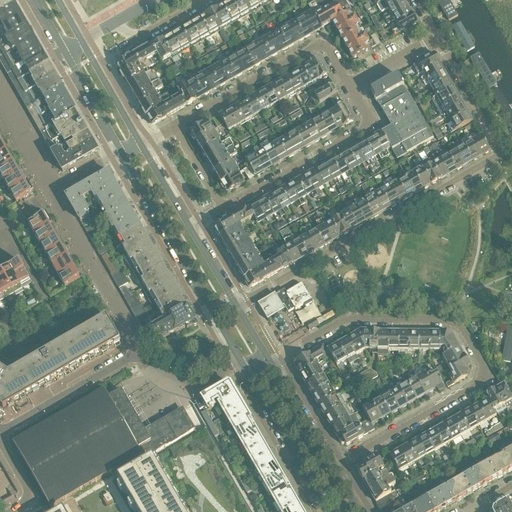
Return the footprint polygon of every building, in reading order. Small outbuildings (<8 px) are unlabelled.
[(0,0),(0,14),(14,6),(10,0),(0,0)] [(211,13),(220,29),(250,12),(242,0),(233,0),(217,9),(216,9),(213,11),(213,12),(211,13)] [(242,0),(250,12),(271,0),(242,0)] [(280,0),(285,9),(289,7),(285,0),(280,0)] [(312,12),(321,29),(332,23),(351,12),(355,10),(359,8),(354,0),(319,0),(309,6),(312,12)] [(385,5),(388,9),(404,0),(386,0),(377,5),(379,9),(385,5)] [(384,17),(386,20),(407,8),(406,5),(407,5),(404,0),(388,9),(390,13),(384,17)] [(435,0),(435,1),(445,20),(448,21),(451,19),(451,16),(442,0),(435,0)] [(0,14),(0,29),(20,18),(14,6),(0,14)] [(360,7),(359,8),(355,10),(360,19),(365,17),(360,7)] [(407,8),(386,20),(388,24),(394,21),(396,25),(413,15),(410,10),(409,11),(407,8)] [(266,16),(267,20),(277,15),(275,11),(266,16)] [(312,12),(303,17),(313,34),(321,29),(312,12)] [(349,14),(351,12),(332,23),(342,41),(359,32),(356,27),(359,26),(354,17),(351,18),(349,14)] [(181,29),(191,46),(220,29),(211,13),(209,14),(208,13),(205,15),(205,17),(187,27),(185,26),(182,28),(182,30),(181,29)] [(413,15),(396,25),(398,28),(392,32),(394,36),(417,23),(413,15)] [(303,17),(296,22),(305,38),(313,34),(303,17)] [(0,29),(0,47),(28,31),(20,18),(0,29)] [(296,22),(287,27),(296,43),(305,38),(296,22)] [(461,47),(464,47),(466,46),(467,43),(456,25),(454,24),(451,26),(450,29),(461,47)] [(287,27),(279,31),(288,48),(296,43),(287,27)] [(219,33),(225,44),(239,36),(243,34),(247,31),(246,28),(231,37),(232,38),(228,40),(223,31),(219,33)] [(167,71),(169,75),(169,76),(179,70),(187,66),(185,62),(182,64),(176,55),(191,46),(181,29),(181,30),(179,30),(176,32),(176,33),(158,43),(157,43),(153,45),(153,46),(152,47),(161,62),(162,63),(171,58),(174,63),(176,65),(167,71)] [(0,47),(0,50),(5,60),(35,42),(28,31),(0,47)] [(279,31),(271,36),(280,53),(288,48),(279,31)] [(362,37),(359,32),(342,41),(353,60),(376,47),(375,46),(372,39),(368,41),(364,35),(362,37)] [(372,39),(375,46),(376,47),(380,44),(375,34),(371,37),(372,39)] [(271,36),(262,41),(272,57),(280,53),(271,36)] [(262,41),(254,45),(264,62),(272,57),(262,41)] [(5,60),(11,69),(40,52),(35,42),(5,60)] [(206,51),(207,54),(217,49),(216,45),(206,51)] [(254,45),(245,51),(254,67),(264,62),(254,45)] [(121,75),(121,76),(128,72),(147,61),(150,60),(153,66),(155,65),(161,62),(152,47),(152,46),(130,58),(129,57),(126,59),(126,60),(117,66),(122,75),(121,75)] [(245,51),(235,56),(245,73),(254,67),(245,51)] [(11,69),(19,83),(48,66),(40,52),(11,69)] [(420,68),(423,73),(440,64),(435,55),(418,64),(413,67),(415,71),(420,68)] [(235,56),(227,61),(237,77),(245,73),(235,56)] [(199,61),(196,63),(198,67),(201,65),(206,63),(206,61),(204,59),(199,61)] [(310,63),(310,64),(319,80),(322,78),(323,80),(328,77),(318,59),(310,63)] [(125,79),(128,86),(150,73),(148,69),(150,68),(146,62),(147,61),(128,72),(121,76),(124,80),(125,79)] [(227,61),(219,66),(228,82),(237,77),(227,61)] [(303,68),(302,69),(311,85),(316,82),(318,82),(320,81),(319,80),(310,64),(308,66),(307,65),(303,67),(303,68)] [(415,83),(417,87),(444,72),(442,69),(443,68),(440,64),(423,73),(425,78),(415,83)] [(473,69),(484,87),(486,88),(489,86),(490,83),(479,65),(477,64),(474,66),(473,69)] [(131,92),(134,96),(158,82),(156,79),(161,77),(162,80),(169,75),(167,71),(163,65),(162,66),(157,69),(150,73),(128,86),(132,92),(131,92)] [(19,83),(25,94),(54,77),(48,66),(19,83)] [(219,66),(211,70),(220,87),(228,82),(219,66)] [(297,72),(294,74),(303,91),(305,89),(306,87),(311,85),(302,69),(301,69),(300,69),(297,71),(297,72)] [(179,72),(181,76),(183,79),(187,77),(183,70),(179,72)] [(211,70),(203,75),(212,91),(220,87),(211,70)] [(429,85),(432,90),(449,80),(446,75),(445,75),(444,72),(417,87),(419,90),(429,85)] [(286,78),(294,94),(300,91),(301,92),(303,91),(294,74),(291,75),(290,74),(286,77),(286,78)] [(203,75),(194,80),(204,96),(212,91),(203,75)] [(370,91),(391,127),(406,153),(433,139),(398,76),(370,91)] [(25,94),(32,106),(61,89),(54,77),(25,94)] [(280,81),(277,83),(287,100),(289,99),(290,97),(294,94),(286,78),(285,79),(284,78),(280,80),(280,81)] [(194,80),(186,85),(195,101),(204,96),(194,80)] [(431,96),(433,100),(453,89),(451,85),(452,85),(449,80),(432,90),(435,94),(431,96)] [(137,100),(141,106),(157,97),(155,93),(162,89),(158,82),(134,96),(136,100),(137,100)] [(270,87),(269,88),(278,104),(283,101),(285,101),(287,100),(277,83),(275,84),(274,84),(270,86),(270,87)] [(178,89),(181,96),(187,106),(195,101),(186,85),(178,89)] [(333,85),(331,86),(331,87),(326,90),(320,93),(314,96),(311,99),(315,108),(317,107),(322,104),(331,100),(338,95),(333,85)] [(264,91),(261,92),(270,109),(272,108),(273,106),(278,104),(269,88),(268,88),(267,88),(264,90),(264,91)] [(32,106),(38,116),(67,99),(61,89),(32,106)] [(439,101),(441,106),(458,96),(455,89),(454,90),(453,89),(433,100),(428,103),(430,106),(439,101)] [(147,116),(147,117),(171,102),(168,96),(167,97),(164,92),(157,97),(141,106),(144,112),(143,113),(146,117),(147,116)] [(253,97),(252,97),(261,113),(267,110),(268,110),(270,109),(261,92),(258,94),(257,93),(253,96),(253,97)] [(331,100),(335,107),(343,103),(338,95),(331,100)] [(171,102),(147,117),(152,126),(162,120),(163,121),(166,119),(166,118),(187,106),(181,96),(171,102)] [(439,113),(441,117),(462,105),(460,102),(461,101),(458,96),(441,106),(444,110),(439,113)] [(502,118),(505,119),(507,118),(508,115),(497,97),(495,96),(492,98),(491,100),(502,118)] [(247,100),(244,102),(254,119),(256,118),(256,116),(261,113),(252,97),(252,98),(251,97),(247,99),(247,100)] [(38,116),(45,130),(75,113),(67,99),(38,116)] [(237,106),(236,107),(245,122),(250,119),(252,120),(254,119),(244,102),(242,103),(241,103),(237,105),(237,106)] [(335,108),(333,109),(343,126),(345,125),(345,126),(353,121),(343,103),(335,107),(335,108)] [(448,118),(451,122),(468,113),(465,108),(464,108),(462,105),(441,117),(432,122),(430,123),(432,127),(448,118)] [(230,110),(228,111),(238,128),(239,127),(240,125),(245,122),(236,107),(235,107),(234,106),(230,109),(230,110)] [(333,111),(328,114),(337,130),(337,129),(338,130),(342,127),(342,126),(343,126),(333,109),(333,111)] [(238,128),(228,111),(225,113),(224,112),(220,115),(220,116),(219,116),(228,132),(233,129),(235,129),(238,128)] [(45,130),(53,143),(82,125),(75,113),(45,130)] [(468,113),(451,122),(453,127),(449,130),(451,133),(473,121),(472,121),(471,121),(470,118),(471,118),(468,113)] [(321,116),(319,117),(328,134),(331,133),(332,133),(336,131),(336,130),(337,130),(328,114),(322,117),(321,116)] [(196,140),(196,141),(214,131),(218,129),(222,126),(217,117),(213,120),(217,127),(212,129),(211,126),(210,126),(207,122),(191,131),(193,135),(192,136),(192,137),(193,140),(195,141),(196,140)] [(316,120),(311,123),(320,139),(321,139),(322,139),(326,137),(326,136),(328,134),(319,117),(317,119),(316,120)] [(304,126),(302,127),(312,144),(315,142),(316,143),(320,141),(319,139),(320,139),(311,123),(306,126),(304,126)] [(59,150),(87,134),(82,125),(53,143),(55,146),(55,145),(59,150)] [(300,130),(294,133),(303,149),(305,148),(306,149),(310,146),(310,145),(312,144),(302,127),(300,128),(300,130)] [(391,127),(381,133),(390,148),(396,159),(406,153),(391,127)] [(433,132),(438,141),(443,138),(438,129),(433,132)] [(196,141),(203,152),(220,142),(214,131),(196,141)] [(288,135),(286,136),(296,153),(298,152),(299,152),(303,150),(303,149),(294,133),(289,136),(288,135)] [(381,133),(373,138),(375,142),(376,141),(378,145),(376,147),(379,151),(380,151),(385,158),(389,156),(386,151),(390,148),(381,133)] [(85,159),(92,155),(93,155),(93,154),(97,152),(92,143),(87,134),(59,150),(53,154),(53,153),(53,154),(52,154),(55,160),(62,172),(63,172),(63,171),(73,166),(85,159)] [(480,135),(471,140),(481,157),(490,152),(480,135)] [(283,139),(278,142),(287,158),(288,157),(289,158),(293,156),(293,154),(296,153),(286,136),(284,138),(283,139)] [(464,146),(464,147),(472,162),(481,157),(471,140),(469,136),(464,139),(467,144),(464,146)] [(373,138),(365,143),(373,158),(378,155),(381,160),(385,158),(380,151),(379,151),(376,147),(378,145),(376,141),(375,142),(373,138)] [(452,144),(453,145),(453,146),(464,166),(472,162),(464,147),(462,148),(460,149),(457,143),(456,143),(454,139),(451,141),(452,144)] [(0,143),(0,157),(10,152),(4,141),(0,143)] [(206,157),(209,162),(233,148),(230,142),(222,147),(219,143),(220,142),(203,152),(203,154),(204,157),(206,157)] [(271,145),(270,145),(279,162),(282,161),(283,162),(287,159),(287,158),(278,142),(273,145),(271,145)] [(365,143),(356,147),(359,151),(360,151),(362,155),(360,156),(363,161),(364,160),(368,168),(372,166),(369,160),(373,158),(365,143)] [(266,149),(262,151),(271,167),(272,167),(273,167),(277,165),(277,164),(279,162),(270,145),(267,147),(266,149)] [(453,146),(453,145),(449,147),(452,154),(449,156),(457,171),(464,166),(453,146)] [(356,147),(348,152),(357,167),(362,164),(365,170),(368,168),(364,160),(363,161),(360,156),(362,155),(360,151),(359,151),(356,147)] [(436,162),(432,164),(440,180),(448,175),(435,152),(434,150),(432,147),(429,148),(434,156),(433,157),(436,162)] [(215,172),(215,173),(232,162),(236,160),(241,157),(241,154),(234,158),(233,156),(237,154),(233,148),(209,162),(212,167),(211,169),(213,172),(215,172)] [(435,152),(448,175),(457,171),(449,156),(448,155),(444,157),(439,150),(435,152)] [(254,154),(253,155),(263,172),(266,170),(266,171),(270,169),(270,167),(271,167),(262,151),(256,155),(254,154)] [(0,157),(0,171),(16,162),(10,152),(0,157)] [(348,152),(340,157),(343,161),(343,160),(346,164),(344,165),(347,170),(348,169),(352,177),(356,175),(353,170),(357,167),(348,152)] [(245,161),(249,167),(255,177),(256,176),(257,177),(260,174),(260,173),(263,172),(253,155),(250,156),(250,158),(245,161)] [(340,157),(332,161),(341,176),(346,173),(349,179),(352,177),(348,169),(347,170),(344,165),(346,164),(343,160),(343,161),(340,157)] [(418,169),(414,172),(423,190),(428,187),(427,186),(430,184),(431,185),(422,168),(421,166),(417,159),(414,162),(418,169)] [(332,161),(324,166),(326,170),(327,170),(329,173),(327,175),(330,180),(331,179),(336,186),(340,184),(337,179),(341,176),(332,161)] [(421,166),(422,168),(431,185),(440,180),(432,164),(430,161),(421,166)] [(0,171),(0,175),(4,183),(22,173),(16,162),(0,171)] [(215,173),(222,183),(239,173),(232,162),(215,173)] [(400,167),(402,172),(415,193),(418,191),(419,192),(423,190),(414,172),(409,175),(403,165),(400,167)] [(324,166),(315,171),(324,186),(329,183),(332,188),(336,186),(331,179),(330,180),(327,175),(329,173),(327,170),(326,170),(324,166)] [(239,173),(222,183),(222,185),(221,185),(221,187),(223,190),(224,190),(225,190),(227,193),(244,184),(241,179),(242,179),(240,175),(245,173),(249,180),(255,177),(249,167),(239,173)] [(315,171),(305,176),(308,181),(309,180),(311,184),(309,185),(312,190),(313,189),(317,197),(321,195),(318,190),(324,186),(315,171)] [(402,179),(398,181),(407,199),(412,196),(411,195),(415,193),(402,172),(399,174),(402,179)] [(4,183),(10,193),(28,183),(22,173),(4,183)] [(82,199),(92,194),(90,192),(112,179),(113,179),(109,173),(78,191),(82,199)] [(305,176),(297,181),(306,196),(311,193),(314,199),(317,197),(313,189),(312,190),(309,185),(311,184),(309,180),(308,181),(305,176)] [(97,198),(102,207),(122,196),(121,196),(122,194),(120,191),(118,191),(112,179),(90,192),(92,194),(95,199),(97,198)] [(391,180),(387,182),(399,202),(402,201),(403,201),(407,199),(398,181),(393,184),(391,180)] [(297,181),(289,186),(292,190),(292,189),(295,193),(293,194),(296,199),(297,199),(301,206),(305,204),(302,199),(306,196),(297,181)] [(365,185),(381,213),(384,211),(385,212),(390,209),(389,208),(390,208),(381,191),(375,194),(368,182),(365,184),(365,185)] [(386,188),(381,191),(390,208),(391,207),(391,208),(396,205),(395,204),(399,202),(387,182),(384,184),(386,188)] [(28,183),(10,193),(16,203),(23,199),(24,202),(35,196),(28,183)] [(368,198),(363,201),(373,218),(378,216),(377,215),(381,213),(365,185),(362,187),(368,198)] [(289,186),(281,190),(290,206),(295,203),(298,208),(301,206),(297,199),(296,199),(293,194),(295,193),(292,189),(292,190),(289,186)] [(337,189),(341,195),(347,192),(344,188),(343,189),(341,186),(337,189)] [(281,190),(273,195),(275,199),(276,199),(278,202),(276,203),(279,208),(281,208),(285,215),(288,213),(286,208),(290,206),(281,190)] [(81,199),(82,199),(78,191),(66,197),(80,221),(84,218),(82,215),(88,211),(81,199)] [(352,207),(347,210),(357,228),(362,225),(362,224),(365,222),(351,198),(351,197),(349,193),(345,195),(352,207)] [(273,195),(265,200),(274,215),(278,212),(281,217),(285,215),(281,208),(279,208),(276,203),(278,202),(276,199),(275,199),(273,195)] [(105,218),(108,222),(129,210),(124,202),(125,200),(123,197),(122,197),(122,196),(102,207),(108,217),(105,218)] [(363,201),(362,198),(358,200),(357,199),(356,199),(354,196),(351,197),(351,198),(365,222),(368,220),(369,221),(373,218),(363,201)] [(265,200),(256,204),(259,208),(260,208),(262,212),(260,213),(263,218),(264,217),(268,225),(272,223),(269,217),(274,215),(265,200)] [(256,204),(248,209),(253,219),(256,222),(257,224),(262,222),(265,227),(268,225),(264,217),(263,218),(260,213),(262,212),(260,208),(259,208),(256,204)] [(339,215),(349,231),(352,229),(353,230),(357,228),(347,210),(343,213),(341,210),(340,208),(337,210),(339,215)] [(219,238),(220,238),(240,226),(250,221),(253,219),(248,209),(213,229),(219,238)] [(115,229),(120,238),(139,228),(139,227),(139,225),(137,222),(136,222),(129,210),(108,222),(103,225),(99,227),(100,229),(109,224),(112,230),(115,229)] [(28,224),(35,235),(52,225),(44,212),(33,218),(35,220),(28,224)] [(316,213),(317,216),(332,242),(340,237),(331,220),(330,220),(331,222),(327,224),(322,214),(316,213)] [(339,215),(331,220),(340,237),(350,232),(349,231),(339,215)] [(315,231),(316,231),(324,246),(332,242),(317,216),(313,218),(319,228),(315,231)] [(301,225),(304,230),(316,251),(324,246),(316,231),(312,234),(306,222),(301,225)] [(282,229),(279,225),(278,224),(273,226),(274,228),(276,232),(282,229)] [(35,235),(41,246),(58,236),(52,225),(35,235)] [(96,225),(85,230),(87,234),(98,228),(96,225)] [(226,247),(226,248),(245,237),(242,231),(243,230),(240,226),(220,238),(223,242),(222,244),(224,247),(226,247)] [(128,264),(133,273),(158,259),(157,258),(158,257),(156,254),(154,254),(142,233),(143,231),(141,228),(139,228),(120,238),(126,247),(123,249),(127,256),(124,257),(128,264)] [(287,228),(284,230),(300,260),(308,256),(299,241),(299,240),(295,242),(287,228)] [(287,247),(283,249),(292,265),(300,260),(284,230),(279,233),(287,247)] [(303,239),(299,241),(308,256),(316,251),(304,230),(300,232),(303,239)] [(88,235),(97,251),(101,249),(94,237),(97,235),(95,231),(88,235)] [(41,246),(47,256),(64,246),(58,236),(41,246)] [(230,253),(233,258),(253,247),(250,242),(249,243),(245,237),(226,248),(227,249),(226,250),(228,253),(230,253)] [(268,244),(278,259),(284,269),(292,265),(283,249),(279,251),(273,241),(268,244)] [(47,256),(53,267),(70,257),(64,246),(47,256)] [(101,249),(97,251),(100,257),(110,251),(107,246),(101,249)] [(238,268),(239,268),(257,257),(254,251),(255,251),(253,247),(233,258),(235,263),(235,264),(237,267),(238,268)] [(53,267),(59,277),(76,267),(70,257),(53,267)] [(242,274),(245,279),(265,267),(262,263),(261,264),(257,257),(239,268),(239,269),(238,270),(240,274),(242,274)] [(142,281),(145,288),(167,275),(161,265),(161,264),(159,260),(158,260),(158,259),(133,273),(138,283),(142,281)] [(265,267),(245,279),(244,279),(249,289),(284,269),(278,259),(265,267)] [(19,261),(10,266),(21,284),(29,279),(19,261)] [(116,270),(110,274),(113,278),(123,273),(123,272),(116,262),(112,264),(114,267),(116,270)] [(10,266),(2,271),(14,293),(23,288),(20,284),(21,284),(10,266)] [(76,267),(59,277),(65,287),(82,277),(76,267)] [(2,271),(0,271),(0,288),(6,298),(14,293),(2,271)] [(113,278),(119,289),(125,285),(129,283),(123,273),(113,278)] [(143,290),(152,306),(177,291),(176,291),(176,290),(174,286),(173,286),(167,275),(145,288),(146,289),(143,290)] [(119,289),(144,333),(149,329),(146,323),(150,321),(150,320),(135,294),(131,297),(125,285),(119,289)] [(160,314),(150,320),(150,321),(146,323),(149,329),(160,323),(164,321),(173,316),(185,308),(179,298),(180,296),(178,293),(176,293),(177,291),(152,306),(157,303),(163,312),(160,314)] [(276,293),(258,304),(268,319),(285,309),(276,293)] [(98,304),(94,299),(89,302),(92,307),(98,304)] [(164,321),(149,329),(144,333),(148,341),(174,333),(185,327),(187,329),(193,326),(193,327),(194,327),(195,327),(196,326),(196,325),(196,324),(186,307),(185,308),(164,321)] [(0,408),(3,411),(33,394),(120,343),(107,321),(100,308),(7,361),(0,356),(0,408)] [(306,325),(310,331),(319,325),(316,320),(306,325)] [(498,352),(499,354),(502,355),(505,354),(509,333),(508,331),(505,330),(502,332),(498,352)] [(365,350),(370,350),(370,331),(361,331),(355,334),(364,350),(365,350)] [(378,351),(378,332),(378,331),(370,331),(370,350),(377,350),(377,351),(378,351)] [(378,351),(388,351),(388,332),(387,332),(386,331),(383,331),(382,332),(378,332),(378,351)] [(388,351),(398,351),(398,332),(397,332),(396,331),(393,331),(392,332),(388,332),(388,351)] [(408,351),(409,332),(408,332),(407,331),(404,331),(403,332),(398,332),(398,351),(398,355),(408,355),(408,351)] [(408,351),(419,351),(419,332),(418,332),(417,331),(414,331),(413,332),(409,332),(408,351)] [(419,351),(419,356),(423,356),(423,351),(429,351),(429,332),(428,332),(427,331),(424,331),(423,332),(419,332),(419,351)] [(440,351),(440,349),(440,333),(439,333),(438,332),(435,332),(434,333),(429,332),(429,351),(440,351)] [(442,357),(459,348),(458,347),(458,346),(457,343),(455,343),(452,336),(452,335),(442,332),(441,333),(440,333),(440,349),(444,349),(445,351),(443,351),(443,354),(444,356),(442,357)] [(356,355),(364,350),(355,334),(355,335),(354,334),(351,336),(350,337),(346,339),(356,355)] [(347,360),(356,355),(346,339),(346,340),(344,339),(342,341),(341,342),(337,345),(348,362),(347,360)] [(341,366),(348,362),(337,345),(335,345),(333,346),(332,348),(328,350),(343,378),(346,376),(343,370),(341,366)] [(323,346),(308,354),(312,361),(315,359),(316,360),(319,358),(319,360),(321,359),(323,361),(329,357),(323,346)] [(442,357),(447,366),(463,356),(462,353),(461,353),(462,351),(460,349),(459,349),(459,348),(442,357)] [(295,366),(300,375),(318,364),(316,360),(315,359),(312,361),(308,354),(296,361),(295,366)] [(452,374),(450,376),(466,367),(470,365),(464,356),(463,356),(447,366),(452,374)] [(300,375),(307,386),(323,376),(319,370),(321,369),(318,364),(300,375)] [(450,376),(448,377),(451,381),(446,385),(448,388),(467,377),(466,376),(468,375),(469,372),(466,367),(450,376)] [(369,370),(368,370),(367,371),(367,372),(362,375),(361,374),(361,375),(355,378),(354,378),(355,379),(349,382),(352,386),(351,386),(352,387),(352,386),(354,390),(360,387),(360,388),(361,387),(360,387),(365,384),(366,384),(371,381),(372,381),(372,380),(377,377),(376,375),(376,374),(375,374),(370,370),(369,370)] [(428,371),(424,373),(434,389),(437,387),(440,393),(446,389),(437,373),(431,376),(428,371)] [(424,373),(415,378),(425,394),(429,392),(430,392),(433,391),(433,390),(434,389),(424,373)] [(307,386),(313,396),(329,387),(323,376),(307,386)] [(415,378),(406,383),(415,400),(420,397),(421,397),(424,396),(424,395),(425,394),(415,378)] [(209,411),(219,405),(236,395),(230,384),(228,383),(201,399),(195,402),(199,410),(205,407),(204,406),(206,405),(209,411)] [(396,385),(398,388),(407,404),(411,402),(412,402),(415,401),(415,400),(406,383),(401,386),(400,383),(396,385)] [(495,389),(494,389),(503,406),(504,405),(506,409),(511,405),(511,398),(509,394),(509,393),(506,388),(506,387),(504,385),(503,386),(502,385),(499,386),(499,388),(495,390),(495,389)] [(313,396),(319,407),(335,397),(329,387),(313,396)] [(398,388),(389,393),(398,409),(402,407),(403,408),(406,406),(406,405),(407,404),(398,388)] [(486,395),(488,399),(495,410),(497,414),(506,409),(504,405),(503,406),(494,389),(487,394),(486,395)] [(14,443),(13,443),(13,444),(14,444),(19,453),(20,455),(20,456),(21,456),(24,461),(24,462),(27,467),(27,468),(28,468),(36,483),(36,484),(37,484),(39,487),(40,489),(41,491),(43,495),(43,496),(44,496),(45,498),(48,503),(49,505),(50,507),(50,508),(51,508),(51,507),(65,499),(65,500),(66,500),(66,499),(80,491),(81,491),(81,490),(95,482),(96,483),(97,482),(96,481),(111,473),(111,474),(112,473),(111,473),(126,464),(126,465),(127,465),(127,464),(128,463),(141,456),(142,455),(141,455),(148,452),(150,455),(148,457),(148,458),(194,431),(195,431),(183,410),(182,410),(165,420),(155,425),(154,426),(150,428),(144,431),(141,425),(137,418),(128,402),(125,397),(122,392),(122,391),(121,391),(108,398),(104,391),(103,391),(101,393),(89,400),(89,399),(88,400),(74,409),(74,408),(73,408),(73,409),(59,417),(59,416),(58,417),(58,418),(44,426),(44,425),(43,426),(43,427),(29,435),(28,434),(27,434),(28,435),(14,443)] [(389,393),(380,398),(389,414),(393,412),(394,413),(397,411),(397,410),(398,409),(389,393)] [(219,405),(227,420),(245,410),(236,395),(219,405)] [(319,407),(326,418),(342,408),(335,397),(319,407)] [(380,398),(371,403),(380,419),(384,417),(385,418),(388,416),(388,415),(389,414),(380,398)] [(482,403),(478,405),(487,422),(496,416),(493,411),(495,410),(488,399),(486,401),(485,400),(482,402),(482,403)] [(358,426),(338,439),(341,445),(346,446),(374,430),(371,424),(375,422),(376,423),(379,421),(380,420),(380,419),(371,403),(362,409),(369,420),(358,426)] [(473,408),(469,411),(478,427),(487,422),(478,405),(477,406),(476,405),(473,407),(473,408)] [(326,418),(332,428),(348,418),(342,408),(326,418)] [(227,420),(236,435),(254,425),(245,410),(227,420)] [(464,413),(460,415),(469,432),(478,427),(469,411),(468,411),(467,410),(464,412),(464,413)] [(455,418),(451,421),(460,437),(469,432),(460,415),(460,416),(458,415),(456,417),(455,418)] [(208,417),(204,419),(215,437),(219,435),(208,417)] [(332,428),(338,439),(358,426),(354,429),(348,418),(332,428)] [(511,420),(510,418),(502,423),(504,427),(511,422),(511,420)] [(447,423),(442,426),(452,442),(460,437),(451,421),(449,420),(447,422),(447,423)] [(491,429),(491,430),(493,433),(503,428),(500,423),(491,429)] [(236,435),(244,450),(261,440),(255,430),(256,429),(254,425),(236,435)] [(438,428),(434,431),(443,447),(452,442),(442,426),(441,425),(438,427),(438,428)] [(429,433),(425,436),(434,452),(443,447),(434,431),(433,431),(432,430),(429,432),(429,433)] [(498,433),(492,437),(495,442),(501,439),(498,433)] [(420,438),(416,440),(426,457),(434,452),(425,436),(424,436),(423,436),(420,437),(420,438)] [(244,450),(252,465),(270,454),(269,454),(270,453),(268,449),(266,449),(261,440),(244,450)] [(411,443),(407,446),(417,462),(426,457),(416,440),(415,441),(414,441),(412,442),(411,443)] [(456,450),(458,453),(467,448),(464,442),(455,447),(456,450)] [(497,458),(488,463),(497,479),(511,471),(511,446),(510,444),(501,449),(502,451),(504,454),(499,457),(498,454),(495,455),(497,458)] [(403,448),(399,450),(408,467),(417,462),(407,446),(405,446),(403,447),(403,448)] [(224,453),(231,466),(236,464),(228,450),(224,453)] [(408,467),(399,450),(398,451),(397,451),(394,452),(394,453),(390,456),(391,459),(394,463),(399,472),(408,467)] [(252,465),(261,479),(278,470),(273,460),(273,459),(271,455),(270,455),(270,454),(252,465)] [(357,471),(363,481),(378,472),(383,469),(377,457),(377,456),(365,463),(366,465),(357,471)] [(183,511),(153,459),(152,458),(131,471),(118,478),(118,479),(118,480),(118,479),(121,483),(120,483),(121,484),(125,490),(124,490),(125,491),(128,496),(128,497),(129,497),(131,502),(132,503),(135,508),(135,509),(136,510),(137,511),(183,511)] [(383,464),(385,468),(394,463),(391,459),(383,464)] [(477,469),(462,478),(472,494),(497,479),(488,463),(482,466),(481,464),(475,467),(477,469)] [(442,466),(447,475),(452,472),(447,464),(442,466)] [(261,479),(269,494),(287,484),(286,484),(287,482),(285,479),(283,479),(278,470),(261,479)] [(363,481),(369,492),(389,480),(385,473),(380,476),(378,472),(363,481)] [(425,474),(416,479),(418,483),(427,478),(425,474)] [(452,484),(437,492),(446,509),(472,494),(462,478),(460,479),(458,476),(450,481),(452,484)] [(389,480),(369,492),(376,503),(391,494),(395,492),(392,487),(395,485),(391,478),(389,480)] [(240,482),(247,494),(251,491),(245,480),(240,482)] [(269,494),(278,509),(295,499),(290,490),(290,489),(288,485),(287,485),(287,484),(269,494)] [(426,498),(412,507),(414,511),(440,511),(446,509),(437,492),(432,495),(431,492),(425,496),(426,498)] [(109,494),(103,497),(108,503),(113,500),(109,494)] [(255,494),(250,498),(253,503),(258,500),(255,494)] [(394,500),(394,499),(391,494),(376,503),(380,510),(395,502),(394,500)] [(278,509),(279,511),(303,511),(302,508),(300,509),(295,499),(278,509)] [(493,511),(511,511),(511,507),(508,501),(494,509),(493,511)]
